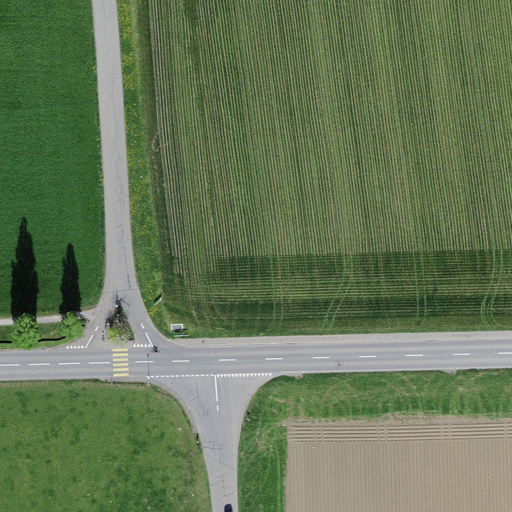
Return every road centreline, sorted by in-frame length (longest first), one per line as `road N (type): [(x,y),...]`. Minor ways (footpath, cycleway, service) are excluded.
road 1 (tertiary): [(511,353),(214,360)]
road 2 (unclassified): [(102,0),(120,284)]
road 3 (unclassified): [(224,511),(214,360)]
